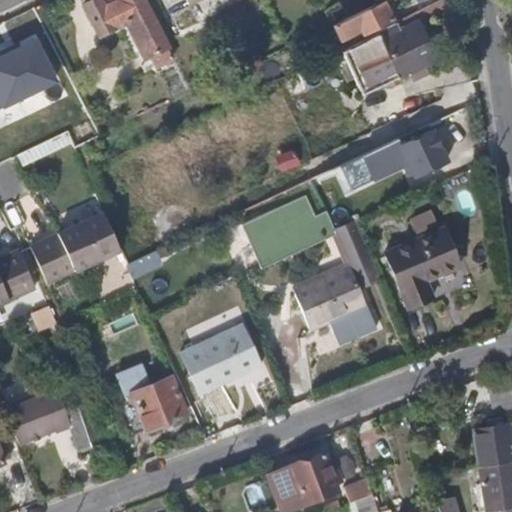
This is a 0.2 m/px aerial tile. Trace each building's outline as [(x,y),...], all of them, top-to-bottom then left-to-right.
[(151,12),(145,0),(121,0),(104,8),(100,0),(93,0),(85,4),(102,37),(151,12)] [(121,0),(100,0),(104,8),(121,0)] [(291,0),(266,0),(272,10),(291,0)] [(364,33),(393,19),(385,0),(382,0),(333,24),(340,39),(359,32),(360,33),(364,33)] [(440,13),(439,11),(461,0),(439,0),(395,21),(398,29),(418,20),(419,23),(440,13)] [(437,60),(419,23),(418,20),(398,29),(395,21),(326,55),(346,102),(419,68),(421,75),(429,72),(426,65),(437,60)] [(180,69),(166,39),(155,45),(161,62),(154,67),(161,80),(180,69)] [(10,66),(22,59),(13,41),(0,47),(0,75),(12,69),(10,66)] [(416,115),(440,108),(435,92),(411,99),(416,115)] [(400,145),(434,130),(430,122),(398,137),(400,145)] [(408,160),(403,151),(435,136),(434,130),(400,145),(398,137),(363,153),(372,176),(408,160)] [(445,163),(446,158),(435,136),(403,151),(408,160),(414,176),(445,163)] [(119,252),(102,213),(54,235),(54,238),(30,248),(46,285),(119,252)] [(363,230),(359,219),(335,230),(336,232),(334,235),(337,242),(363,230)] [(463,266),(449,228),(389,252),(411,306),(435,296),(429,280),(463,266)] [(0,305),(36,289),(19,249),(0,257),(0,305)] [(160,250),(128,262),(134,277),(166,266),(160,250)] [(368,307),(353,266),(295,291),(312,331),(368,307)] [(39,331),(59,322),(50,304),(31,313),(39,331)] [(321,351),(377,328),(368,307),(312,331),(315,338),(321,351)] [(260,367),(243,328),(181,356),(201,396),(260,367)] [(185,416),(172,379),(150,388),(142,368),(118,377),(127,403),(118,406),(130,438),(185,416)] [(511,406),(511,375),(495,372),(489,379),(493,406),(502,409),(511,406)] [(72,428),(66,410),(57,386),(4,406),(18,444),(56,430),(57,434),(72,428)] [(100,443),(85,403),(66,410),(72,428),(81,450),(100,443)] [(511,491),(511,440),(509,421),(473,426),(483,496),(511,491)] [(341,481),(329,447),(324,449),(322,445),(296,455),(298,461),(276,470),(290,506),(338,488),(336,483),(341,481)] [(276,470),(298,461),(296,455),(273,463),(276,470)] [(352,502),(372,494),(366,478),(346,485),(352,502)] [(511,501),(511,491),(483,496),(484,506),(511,501)] [(463,511),(462,497),(444,498),(445,511),(463,511)]
